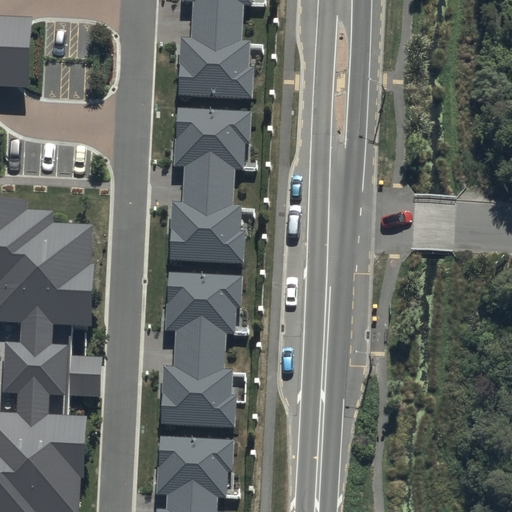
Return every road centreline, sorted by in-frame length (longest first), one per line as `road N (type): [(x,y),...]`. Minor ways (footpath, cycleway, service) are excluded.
road 1 (tertiary): [(345,0),(318,511)]
road 2 (residential): [(114,511),(139,0)]
